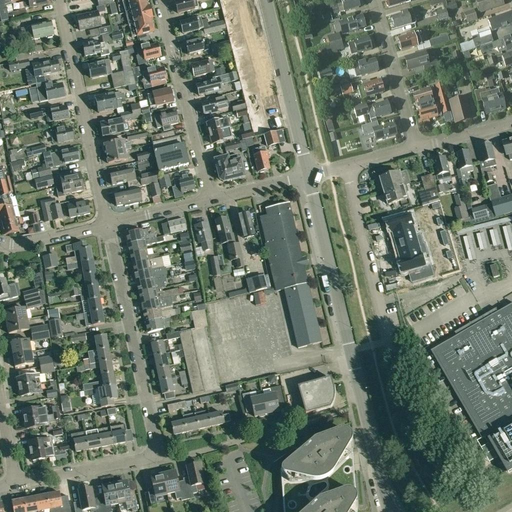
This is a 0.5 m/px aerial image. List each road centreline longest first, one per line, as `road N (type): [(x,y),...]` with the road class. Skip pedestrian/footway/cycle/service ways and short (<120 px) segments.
road 1 (residential): [(15,484),(155,456),(106,225)]
road 2 (residential): [(390,511),(308,176)]
road 3 (residential): [(106,225),(59,0)]
road 4 (residential): [(208,198),(158,0)]
road 5 (residential): [(308,176),(264,0)]
road 6 (residential): [(415,148),(373,0)]
